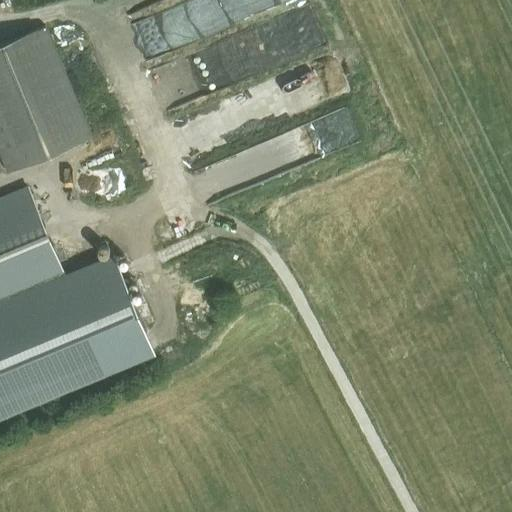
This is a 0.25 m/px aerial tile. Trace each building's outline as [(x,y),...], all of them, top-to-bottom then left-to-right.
[(286,0),(192,0),(135,21),(147,52),(287,1),(286,0)] [(323,3),(208,45),(222,81),(336,38),(323,3)] [(0,150),(9,171),(92,136),(45,26),(0,44),(0,150)] [(309,64),(340,56),(338,46),(307,54),(309,64)] [(236,129),(356,92),(346,59),(203,103),(208,119),(210,118),(217,142),(238,135),(236,129)] [(269,146),(255,147),(255,151),(250,152),(252,174),(271,173),(269,146)] [(115,258),(66,278),(28,188),(0,199),(0,416),(154,352),(115,258)] [(168,337),(170,348),(192,345),(191,335),(168,337)]
